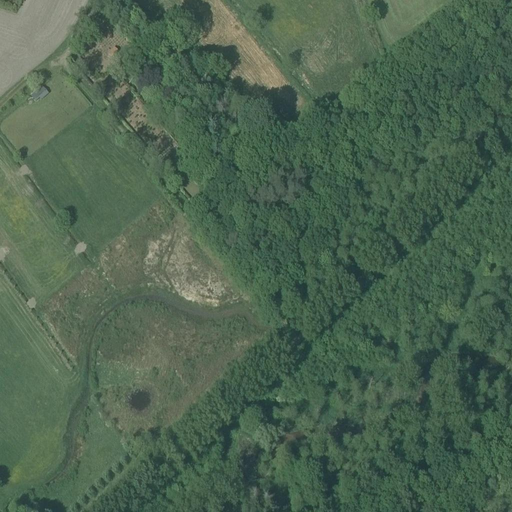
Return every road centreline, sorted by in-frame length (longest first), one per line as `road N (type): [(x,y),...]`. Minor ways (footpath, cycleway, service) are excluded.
road 1 (track): [(115,511),(298,339)]
road 2 (track): [(511,441),(392,491),(366,511)]
